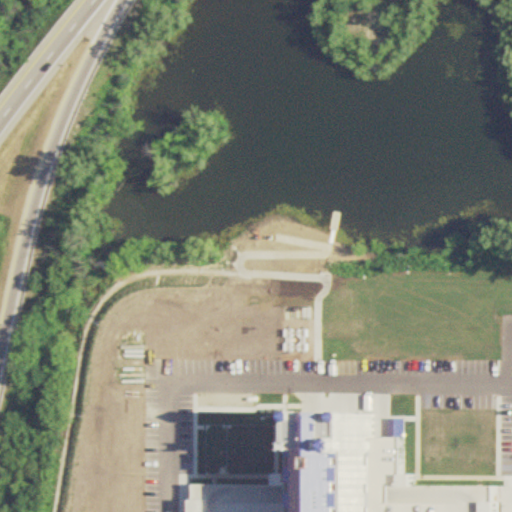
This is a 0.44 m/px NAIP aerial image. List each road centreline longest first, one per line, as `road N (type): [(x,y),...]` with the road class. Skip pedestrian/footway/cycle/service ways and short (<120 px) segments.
road 1 (motorway): [(0,368),(42,188),(125,0)]
road 2 (motorway): [(0,127),(97,0)]
